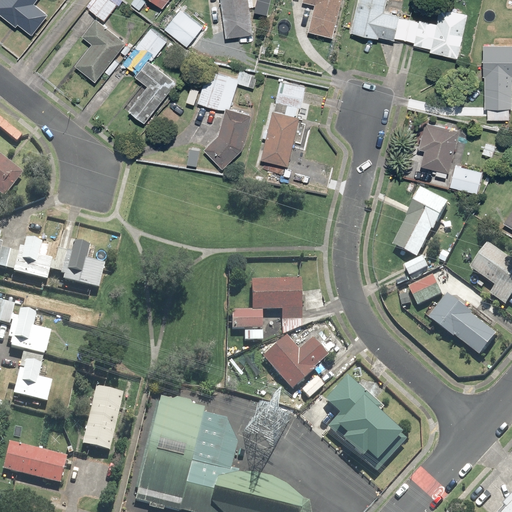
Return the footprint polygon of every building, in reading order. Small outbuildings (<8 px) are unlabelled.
[(0,0),(0,13),(16,26),(18,23),(31,34),(48,13),(34,3),(35,0),(0,0)] [(111,0),(95,0),(89,8),(104,20),(116,4),(111,0)] [(145,1),(143,0),(133,0),(131,3),(139,9),(145,1)] [(253,33),(248,0),(220,0),(226,36),(253,33)] [(332,36),(341,0),(303,0),(303,1),(315,4),(308,30),(332,36)] [(385,0),(357,0),(351,32),(378,37),(378,36),(394,39),(395,37),(405,39),(409,19),(399,17),(399,14),(384,11),(385,0)] [(457,58),(467,13),(440,7),(436,23),(420,20),(419,22),(411,20),(406,40),(414,42),(414,44),(430,48),(430,51),(457,58)] [(180,9),(165,28),(187,46),(202,26),(180,9)] [(82,35),(92,43),(75,65),(95,80),(126,42),(95,18),(82,35)] [(167,40),(151,27),(135,47),(151,59),(167,40)] [(199,37),(193,44),(208,56),(213,49),(199,37)] [(511,44),(483,44),(483,76),(485,76),(485,108),(487,108),(487,119),(509,119),(509,108),(511,108),(511,76),(511,75),(511,44)] [(144,122),(163,98),(176,82),(148,60),(135,75),(147,85),(128,109),(144,122)] [(229,107),(238,79),(208,69),(199,98),(229,107)] [(238,82),(253,87),(257,75),(242,71),(238,82)] [(305,87),(280,81),(276,101),(300,107),(305,87)] [(274,111),(272,110),(260,159),(287,165),(299,117),(297,116),(299,108),(276,102),(274,111)] [(226,107),(219,135),(204,149),(222,168),(242,149),(251,114),(226,107)] [(0,120),(0,129),(16,142),(20,137),(0,120)] [(419,148),(424,149),(421,165),(449,172),(453,156),(459,129),(425,121),(419,148)] [(495,145),(486,142),(482,154),(491,157),(495,145)] [(21,174),(0,157),(0,195),(3,198),(21,174)] [(455,165),(449,186),(478,193),(483,172),(455,165)] [(449,204),(421,190),(407,218),(408,219),(393,247),(418,259),(432,231),(434,232),(449,204)] [(26,241),(23,250),(19,249),(12,273),(45,282),(51,261),(37,258),(40,245),(26,241)] [(103,266),(92,263),(95,250),(73,244),(70,254),(57,251),(54,263),(52,262),(50,272),(63,275),(62,281),(97,290),(103,266)] [(511,297),(511,261),(488,245),(471,270),(496,288),(491,295),(506,306),(511,297)] [(17,254),(1,250),(0,252),(0,268),(12,272),(17,254)] [(405,267),(410,277),(428,268),(423,258),(405,267)] [(409,289),(418,307),(442,295),(433,277),(409,289)] [(250,282),(251,312),(230,312),(231,331),(261,330),(261,312),(281,312),(282,328),(301,328),(299,281),(250,282)] [(448,296),(430,320),(455,339),(455,338),(480,357),(497,336),(472,317),(473,316),(448,296)] [(13,306),(0,302),(0,323),(9,326),(13,306)] [(10,347),(10,349),(44,357),(49,334),(32,329),(35,316),(19,312),(17,318),(12,317),(6,340),(10,341),(9,346),(10,347)] [(261,333),(244,333),(244,342),(261,342),(261,333)] [(285,338),(262,359),(291,391),(314,370),(313,369),(327,358),(311,340),(298,352),(285,338)] [(18,371),(13,396),(46,404),(51,383),(37,380),(43,358),(23,353),(19,368),(23,369),(23,372),(18,371)] [(316,377),(300,390),(308,400),(324,386),(316,377)] [(407,440),(376,412),(379,409),(345,379),(324,402),(339,416),(327,429),(376,473),(407,440)] [(122,395),(95,389),(82,447),(108,453),(122,395)] [(205,408),(160,397),(135,499),(184,511),(297,511),(301,501),(286,486),(269,477),(256,474),(239,474),(232,469),(238,442),(226,418),(201,414),(205,408)] [(65,458),(8,445),(2,472),(59,486),(65,458)]
